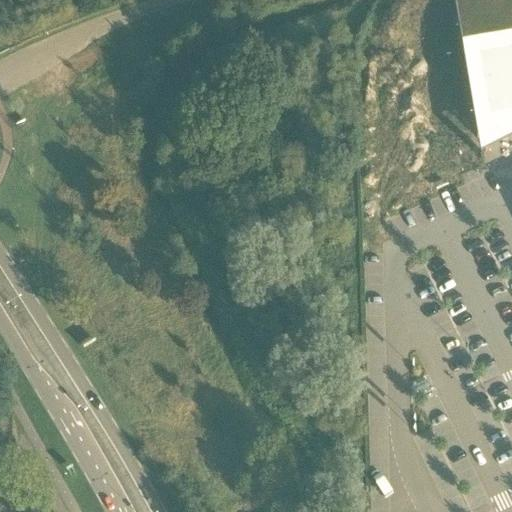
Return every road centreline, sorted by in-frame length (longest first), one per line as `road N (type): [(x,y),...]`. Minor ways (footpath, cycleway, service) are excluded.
road 1 (secondary): [(155,511),(0,256)]
road 2 (secondary): [(0,317),(115,511)]
road 3 (residential): [(178,0),(108,25),(0,84)]
